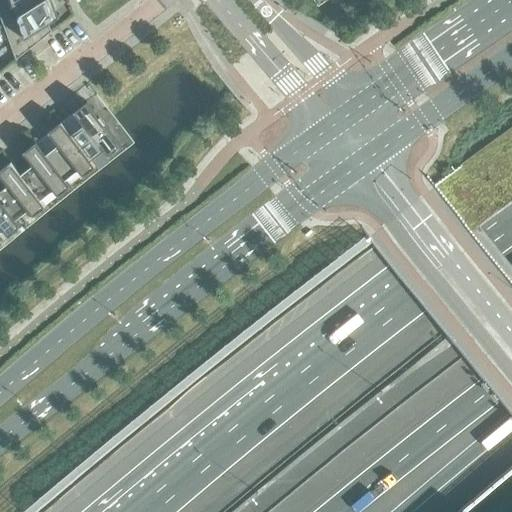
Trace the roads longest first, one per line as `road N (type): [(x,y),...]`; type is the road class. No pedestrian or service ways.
road 1 (motorway): [(511,218),(413,289),(142,511)]
road 2 (secondary): [(0,441),(362,163)]
road 3 (secondary): [(338,122),(0,385)]
road 4 (motorway): [(338,511),(511,375)]
road 5 (secondary): [(511,2),(338,122)]
road 6 (residential): [(0,123),(161,0)]
road 7 (secondary): [(362,163),(511,57)]
road 8 (residential): [(237,0),(338,122)]
road 9 (unclassified): [(424,243),(429,270),(511,370)]
road 10 (motorway): [(407,511),(511,423)]
road 11 (unclassified): [(511,332),(451,259),(424,243)]
